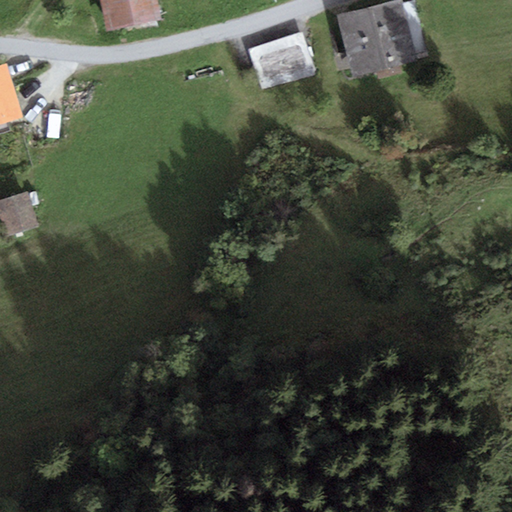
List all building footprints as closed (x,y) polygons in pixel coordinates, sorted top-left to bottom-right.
[(151,0),(99,0),(103,15),(152,4),(151,0)] [(404,0),(377,0),(339,10),(355,75),(419,59),(404,0)] [(315,74),(301,28),(246,45),(260,91),(315,74)] [(10,60),(0,63),(0,120),(26,112),(10,60)] [(27,188),(0,195),(0,219),(4,234),(37,225),(27,188)]
